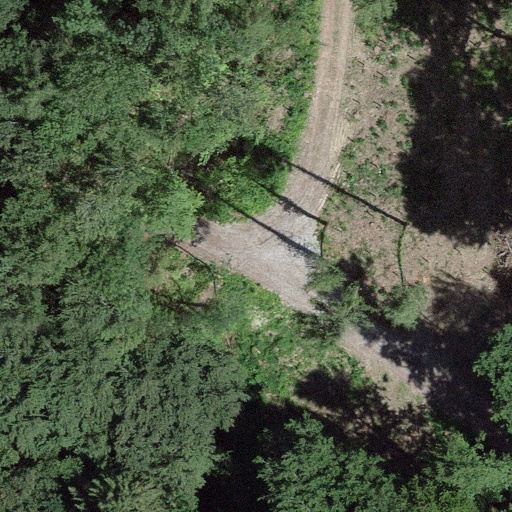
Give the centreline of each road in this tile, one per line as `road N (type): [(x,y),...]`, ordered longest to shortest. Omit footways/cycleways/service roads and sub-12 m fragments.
road 1 (track): [(511,419),(303,287),(0,145)]
road 2 (track): [(303,287),(332,0)]
